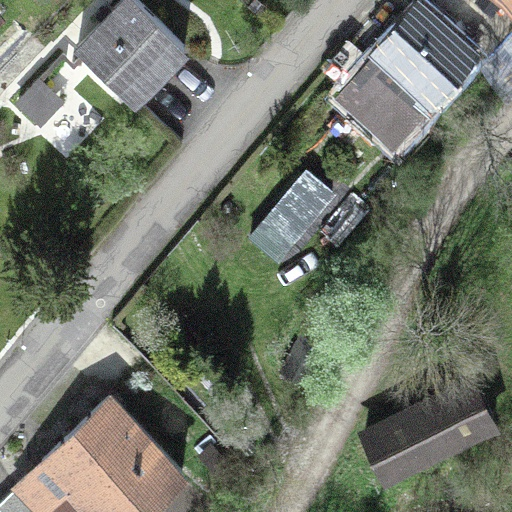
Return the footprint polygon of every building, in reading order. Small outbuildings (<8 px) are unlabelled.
[(120,0),(77,46),(134,96),(184,43),(138,0),(120,0)] [(466,43),(419,2),(340,92),(392,138),(430,94),(425,89),(466,43)] [(365,428),(385,476),(493,421),(473,375),(365,428)] [(41,459),(92,511),(137,511),(140,510),(157,510),(157,493),(182,469),(109,393),(41,459)] [(34,466),(0,499),(0,508),(3,511),(45,511),(43,509),(59,492),(34,466)]
